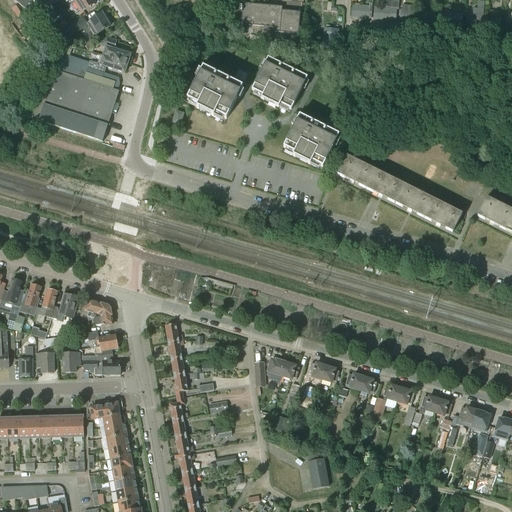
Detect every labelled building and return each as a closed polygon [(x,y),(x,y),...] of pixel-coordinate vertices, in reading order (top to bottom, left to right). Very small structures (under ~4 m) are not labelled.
[(13,0),(29,12),(39,6),(47,0),(13,0)] [(92,0),(78,0),(69,6),(69,7),(76,2),(79,7),(75,10),(78,14),(95,4),(92,0)] [(41,8),(39,6),(29,12),(42,22),(53,14),(48,6),(51,5),(49,3),(41,8)] [(242,4),(241,23),(252,24),(252,27),(273,29),(272,33),(291,35),(290,38),(297,39),(300,13),(282,11),(282,8),(300,10),(282,8),(242,4)] [(83,19),(59,34),(63,41),(88,26),(94,36),(110,27),(109,26),(111,25),(107,18),(105,19),(101,14),(86,23),(83,19)] [(59,25),(54,28),(58,34),(63,31),(59,25)] [(322,47),(336,48),(338,26),(324,25),(322,47)] [(106,38),(98,45),(106,48),(103,57),(127,65),(130,55),(113,50),(116,42),(106,38)] [(44,76),(29,119),(101,142),(118,92),(116,91),(77,79),(81,66),(81,65),(60,59),(64,45),(55,42),(44,76)] [(92,49),(88,43),(75,51),(81,55),(92,49)] [(127,65),(103,57),(92,53),(87,68),(87,69),(104,74),(106,68),(124,74),(127,65)] [(267,59),(251,91),(262,97),(260,100),(263,101),(265,98),(277,104),(275,107),(278,108),(280,105),(291,111),(307,79),(267,59)] [(81,66),(77,79),(116,91),(118,84),(103,79),(105,74),(104,74),(87,69),(87,68),(81,66)] [(202,68),(186,100),(197,106),(196,109),(198,110),(200,107),(212,113),(210,116),(213,118),(215,114),(226,120),(242,88),(202,68)] [(244,82),(247,75),(238,70),(235,78),(244,82)] [(175,112),(172,123),(179,125),(183,115),(175,112)] [(299,116),(283,148),(293,154),(292,157),(295,158),(296,155),(308,161),(307,164),(309,166),(311,163),(322,168),(338,136),(299,116)] [(328,125),(337,129),(341,120),(332,116),(328,125)] [(345,156),(336,174),(452,233),(461,214),(345,156)] [(511,210),(485,197),(476,216),(511,234),(511,210)] [(0,304),(0,308),(14,312),(13,314),(18,316),(20,309),(19,309),(23,293),(19,291),(21,283),(19,282),(18,281),(15,280),(13,280),(11,280),(7,294),(8,294),(5,302),(3,302),(2,305),(0,304)] [(31,286),(25,306),(34,309),(40,288),(39,288),(38,286),(34,285),(32,286),(31,286)] [(37,309),(34,322),(48,326),(57,293),(55,292),(54,291),(50,290),(49,291),(47,290),(42,308),(41,307),(41,310),(37,309)] [(54,307),(51,319),(57,321),(58,316),(72,319),(78,299),(64,295),(60,309),(54,307)] [(84,301),(79,318),(88,321),(89,318),(94,319),(95,327),(102,325),(102,327),(112,325),(111,317),(112,317),(110,309),(108,306),(100,304),(100,305),(88,301),(88,302),(84,301)] [(14,331),(18,317),(10,314),(6,328),(14,331)] [(24,318),(18,317),(14,331),(20,333),(24,318)] [(70,336),(77,336),(84,335),(86,328),(74,324),(70,336)] [(175,325),(165,327),(168,343),(183,341),(182,336),(177,337),(175,325)] [(36,338),(38,330),(32,328),(30,336),(35,338),(36,338)] [(97,333),(84,335),(77,336),(78,344),(87,343),(87,346),(92,349),(94,349),(95,355),(101,354),(100,352),(117,349),(115,335),(98,338),(97,333)] [(183,341),(168,343),(171,360),(181,358),(179,347),(184,346),(183,341)] [(25,360),(18,361),(19,378),(32,377),(31,348),(25,349),(25,360)] [(80,354),(63,354),(63,374),(75,373),(75,367),(80,367),(80,354)] [(53,355),(36,355),(36,368),(41,368),(41,374),(53,374),(53,355)] [(120,376),(120,362),(111,362),(102,362),(102,357),(83,357),(83,370),(94,370),(94,376),(102,376),(120,376)] [(181,358),(171,360),(174,377),(184,375),(181,358)] [(271,361),(266,380),(270,381),(272,374),(282,377),(285,364),(276,361),(276,362),(271,361)] [(262,363),(254,363),(256,387),(264,387),(262,363)] [(285,364),(282,377),(291,379),(292,378),(296,379),(299,369),(295,368),(295,366),(285,364)] [(311,365),(308,375),(312,376),(312,378),(321,381),(325,368),(315,365),(315,366),(311,365)] [(325,368),(321,381),(331,383),(331,382),(335,383),(338,373),(334,372),(334,370),(325,368)] [(177,404),(169,405),(172,422),(183,420),(188,419),(187,414),(182,415),(180,404),(184,403),(183,397),(182,392),(187,391),(184,375),(174,377),(175,386),(174,387),(176,398),(177,400),(177,404)] [(348,376),(346,386),(350,387),(349,389),(359,391),(363,378),(353,376),(353,377),(348,376)] [(363,378),(359,391),(368,394),(369,393),(373,394),(376,384),(372,383),(372,381),(363,378)] [(213,385),(199,387),(200,393),(214,391),(213,385)] [(296,394),(299,387),(293,385),(290,392),(296,394)] [(386,387),(383,397),(387,398),(387,400),(396,403),(400,390),(391,387),(390,388),(386,387)] [(400,390),(396,403),(406,405),(406,404),(411,405),(413,395),(409,394),(410,392),(400,390)] [(424,398),(421,408),(425,409),(424,411),(434,414),(438,401),(428,398),(428,399),(424,398)] [(378,414),(389,417),(393,403),(382,400),(378,414)] [(122,415),(119,401),(107,403),(108,406),(86,410),(86,411),(86,421),(98,419),(122,415)] [(438,401),(434,414),(443,416),(444,415),(448,416),(451,406),(447,405),(447,403),(438,401)] [(225,403),(209,406),(210,415),(227,412),(225,403)] [(409,407),(402,430),(405,430),(406,426),(411,427),(416,409),(409,407)] [(461,409),(458,421),(471,425),(475,412),(466,409),(465,410),(461,409)] [(475,412),(471,425),(481,427),(481,426),(486,427),(489,417),(484,416),(485,414),(475,412)] [(417,413),(412,426),(418,428),(423,415),(417,413)] [(124,425),(122,415),(98,419),(100,429),(124,425)] [(277,417),(273,428),(283,431),(286,420),(277,417)] [(72,437),(71,419),(65,419),(65,421),(61,421),(61,438),(72,437)] [(83,437),(82,420),(77,420),(77,419),(71,419),(72,437),(83,437)] [(436,448),(435,454),(441,455),(442,450),(443,450),(448,433),(449,434),(452,422),(444,419),(440,431),(443,432),(438,449),(436,448)] [(28,439),(28,420),(22,421),(22,422),(17,422),(17,439),(28,439)] [(39,438),(39,422),(34,422),(34,420),(28,420),(28,439),(39,438)] [(50,438),(50,420),(43,420),(43,422),(39,422),(39,438),(50,438)] [(61,438),(61,421),(56,421),(56,420),(50,420),(50,438),(61,438)] [(183,420),(172,422),(175,439),(186,437),(183,420)] [(498,420),(496,430),(500,431),(499,433),(509,436),(511,424),(511,422),(503,420),(503,421),(498,420)] [(17,439),(17,422),(13,423),(13,421),(6,421),(6,439),(17,439)] [(126,436),(124,426),(124,425),(100,429),(102,440),(126,436)] [(216,427),(209,428),(210,436),(218,435),(218,439),(231,436),(230,430),(217,432),(216,427)] [(481,457),(487,437),(479,435),(473,454),(481,457)] [(128,446),(126,436),(102,440),(101,440),(100,440),(102,451),(108,450),(128,446)] [(186,437),(175,439),(178,455),(193,452),(193,448),(188,448),(186,437)] [(482,459),(489,461),(493,446),(486,444),(482,459)] [(130,457),(128,447),(128,446),(108,450),(110,461),(130,457)] [(489,463),(495,465),(499,451),(493,449),(489,463)] [(189,456),(179,458),(182,474),(192,472),(189,456)] [(131,467),(130,457),(110,461),(112,471),(131,468),(131,467)] [(234,457),(215,461),(216,468),(236,464),(234,457)] [(324,460),(308,463),(313,490),(328,488),(324,460)] [(133,478),(132,469),(131,468),(112,471),(114,482),(133,478)] [(192,472),(182,474),(185,491),(195,489),(192,472)] [(242,476),(235,477),(236,485),(243,485),(242,476)] [(135,489),(133,478),(114,482),(116,492),(135,489)] [(25,501),(23,487),(12,488),(14,500),(23,499),(24,502),(25,501)] [(36,500),(33,487),(23,487),(25,501),(36,500)] [(46,487),(42,487),(33,487),(36,500),(48,497),(46,487)] [(14,500),(12,488),(0,488),(0,490),(2,502),(14,500)] [(137,500),(135,489),(116,492),(118,503),(137,500)] [(195,489),(185,491),(188,507),(198,505),(195,489)] [(58,504),(48,506),(48,511),(62,511),(67,511),(64,499),(62,499),(62,493),(55,494),(56,500),(57,500),(58,504)] [(139,510),(137,500),(118,503),(119,511),(129,511),(140,510),(139,510)]
